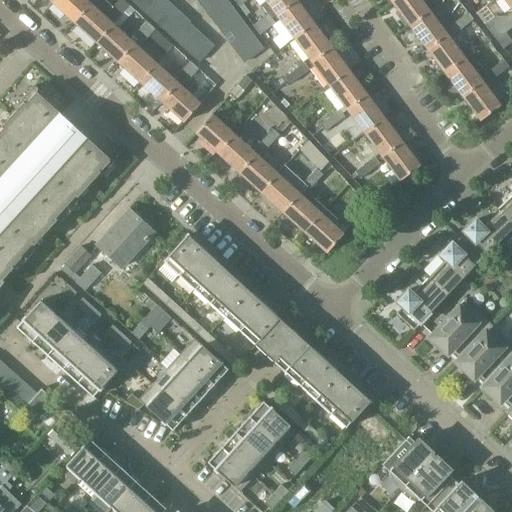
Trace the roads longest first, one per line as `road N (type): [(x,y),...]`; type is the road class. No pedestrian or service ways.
road 1 (residential): [(321,300),(0,8)]
road 2 (residential): [(511,482),(331,309)]
road 3 (residential): [(166,469),(321,300)]
road 4 (residential): [(166,469),(88,420),(0,339)]
road 5 (residential): [(463,173),(398,90),(400,61),(353,0)]
road 6 (residential): [(331,309),(463,173)]
